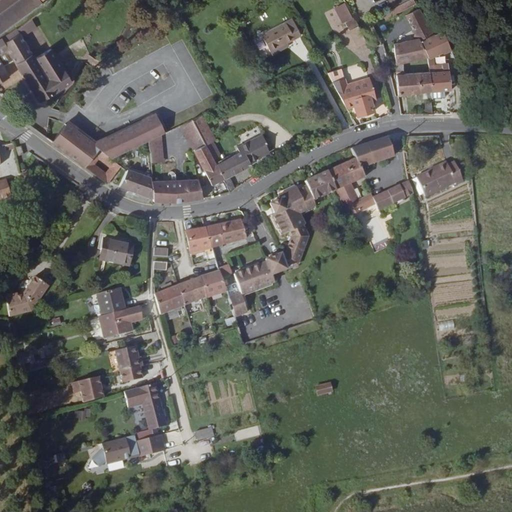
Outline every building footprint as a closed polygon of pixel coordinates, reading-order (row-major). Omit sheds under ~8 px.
[(0,0),(0,34),(41,3),(39,0),(0,0)] [(407,0),(378,16),(381,20),(409,4),(407,0)] [(415,39),(394,44),(395,64),(403,63),(426,58),(419,41),(434,35),(419,8),(405,16),(413,33),(415,39)] [(37,28),(32,19),(18,30),(22,37),(37,28)] [(261,35),(271,55),(289,46),(287,43),(301,36),(292,19),(261,35)] [(366,43),(355,20),(346,25),(357,47),(366,43)] [(2,38),(0,39),(0,82),(9,77),(4,66),(13,60),(15,64),(39,102),(72,82),(51,49),(35,59),(22,37),(18,30),(17,29),(2,38)] [(445,30),(434,35),(443,53),(453,51),(445,30)] [(434,35),(419,41),(426,58),(442,52),(434,35)] [(403,63),(395,64),(398,95),(431,91),(430,73),(403,74),(403,63)] [(328,74),(332,83),(343,79),(340,70),(328,74)] [(449,71),(430,73),(431,91),(445,91),(451,90),(449,71)] [(369,78),(346,84),(345,79),(343,79),(332,83),(346,109),(354,106),(357,117),(374,111),(371,101),(375,100),(369,78)] [(432,103),(424,103),(425,115),(433,115),(432,103)] [(30,118),(21,112),(17,117),(26,124),(30,118)] [(157,115),(94,145),(99,149),(111,159),(148,141),(161,134),(165,133),(157,115)] [(213,141),(215,140),(202,116),(192,120),(205,144),(213,141)] [(192,120),(179,126),(193,150),(194,150),(205,144),(192,120)] [(60,149),(74,131),(65,124),(51,143),(60,149)] [(60,149),(85,167),(99,149),(94,145),(74,131),(60,149)] [(161,134),(148,141),(150,152),(151,163),(164,162),(161,134)] [(350,184),(365,178),(361,168),(394,156),(387,136),(366,143),(344,151),(349,161),(327,171),(336,189),(349,217),(362,210),(358,200),(350,184)] [(220,155),(213,141),(205,144),(212,159),(220,155)] [(212,159),(205,144),(194,150),(211,185),(222,179),(215,164),(212,159)] [(85,167),(108,184),(121,167),(111,159),(99,149),(85,167)] [(251,166),(243,150),(215,164),(222,179),(229,192),(234,189),(228,176),(251,166)] [(446,162),(416,176),(425,196),(456,182),(457,184),(464,181),(455,161),(447,164),(446,162)] [(126,172),(119,186),(153,198),(152,181),(152,179),(127,170),(126,172)] [(327,171),(305,181),(313,200),(336,189),(327,171)] [(0,199),(11,196),(6,181),(5,178),(0,179),(0,199)] [(203,199),(198,179),(152,181),(154,201),(176,202),(203,199)] [(409,180),(399,185),(405,198),(414,193),(409,180)] [(405,198),(399,185),(388,191),(394,203),(405,198)] [(274,215),(271,216),(281,236),(288,232),(291,237),(286,252),(281,253),(281,252),(273,255),(264,259),(265,262),(233,273),(240,293),(228,297),(235,317),(248,312),(241,295),(274,282),(271,275),(279,272),(298,265),(308,236),(303,225),(304,224),(299,214),(316,206),(316,205),(313,200),(307,186),(297,190),(296,187),(277,195),(279,199),(268,204),(274,215)] [(394,203),(388,191),(374,198),(377,204),(380,210),(394,203)] [(241,219),(205,227),(212,248),(247,238),(241,219)] [(205,227),(186,231),(191,253),(205,250),(208,261),(215,259),(212,248),(205,227)] [(129,266),(133,245),(103,239),(99,260),(129,266)] [(168,256),(168,248),(155,248),(154,255),(168,256)] [(167,263),(154,262),(154,269),(166,270),(167,263)] [(231,265),(222,267),(225,277),(233,274),(231,265)] [(200,277),(206,298),(225,290),(222,279),(219,271),(200,277)] [(48,286),(35,276),(22,295),(15,296),(15,294),(6,295),(9,316),(31,311),(48,286)] [(178,284),(185,305),(206,298),(200,277),(178,284)] [(173,286),(154,293),(162,313),(185,305),(178,284),(173,286)] [(119,288),(96,294),(101,315),(125,309),(119,288)] [(98,316),(104,339),(132,331),(131,323),(142,320),(139,306),(125,309),(101,315),(98,316)] [(236,317),(225,319),(227,326),(237,324),(236,317)] [(438,322),(439,331),(455,329),(454,320),(438,322)] [(317,321),(242,346),(245,359),(321,333),(317,321)] [(179,335),(170,337),(172,345),(180,343),(179,335)] [(137,346),(115,350),(120,371),(143,366),(141,357),(139,357),(137,346)] [(51,350),(53,357),(62,354),(60,347),(51,350)] [(23,364),(35,361),(33,350),(20,353),(23,364)] [(99,377),(79,381),(82,396),(102,392),(99,377)] [(316,387),(319,397),(334,392),(331,382),(316,387)] [(148,423),(150,430),(157,429),(167,426),(157,389),(155,383),(138,388),(124,391),(129,408),(143,404),(143,406),(148,423)] [(141,425),(148,423),(143,406),(136,408),(141,425)] [(76,420),(86,419),(85,411),(75,411),(76,420)] [(211,428),(194,432),(197,441),(214,436),(211,428)] [(158,436),(157,429),(150,430),(135,434),(135,435),(102,443),(104,449),(94,459),(100,466),(106,461),(107,465),(124,460),(126,458),(130,456),(131,458),(140,456),(140,457),(165,451),(160,435),(158,436)] [(163,434),(166,447),(182,443),(180,430),(163,434)] [(56,464),(67,461),(65,453),(54,456),(56,464)]
